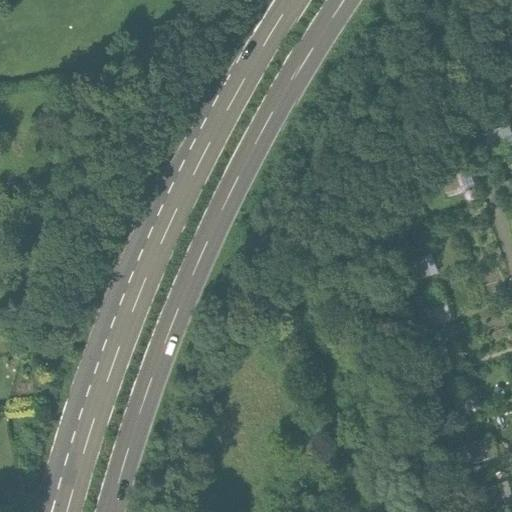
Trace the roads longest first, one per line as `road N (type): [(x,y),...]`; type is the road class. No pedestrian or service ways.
road 1 (primary): [(113,511),(137,422),(205,247),(276,109),(347,0)]
road 2 (primary): [(297,0),(164,226),(110,360),(65,510)]
